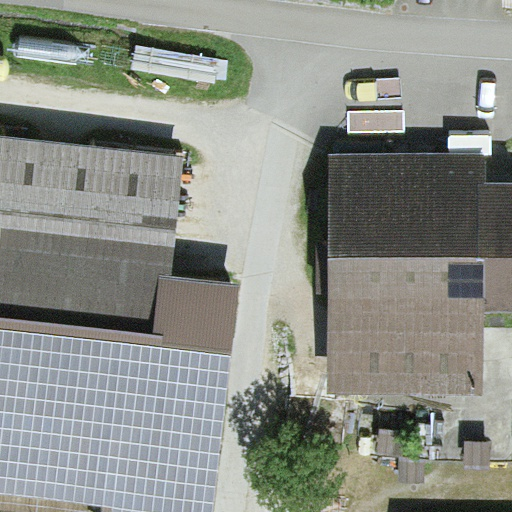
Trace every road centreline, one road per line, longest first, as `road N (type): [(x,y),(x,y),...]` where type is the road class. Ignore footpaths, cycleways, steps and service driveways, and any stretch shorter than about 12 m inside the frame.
road 1 (track): [(237,511),(332,39)]
road 2 (unclassified): [(511,49),(332,39),(41,0)]
